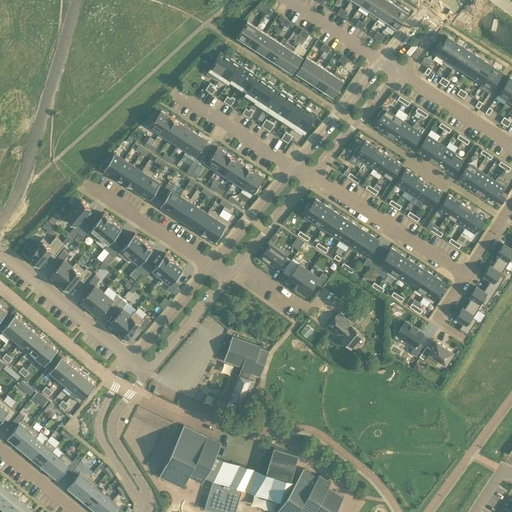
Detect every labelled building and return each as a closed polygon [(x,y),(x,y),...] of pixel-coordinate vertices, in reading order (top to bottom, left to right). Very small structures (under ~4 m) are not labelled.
[(66,0),(95,17),(104,0),(66,0)] [(376,0),(363,0),(361,4),(370,10),(376,0)] [(376,0),(370,10),(379,16),(388,0),(376,0)] [(385,25),(386,25),(398,6),(389,0),(388,0),(379,16),(387,21),(385,25)] [(398,6),(386,25),(395,31),(409,10),(404,7),(403,9),(398,6)] [(0,23),(8,16),(1,7),(0,7),(0,23)] [(8,16),(0,23),(0,37),(15,24),(15,23),(8,16)] [(237,37),(246,43),(257,27),(247,21),(237,37)] [(71,23),(63,37),(80,48),(89,34),(71,23)] [(0,37),(0,38),(7,46),(22,32),(15,24),(0,37)] [(257,27),(246,43),(255,49),(266,33),(257,27)] [(22,32),(7,46),(14,54),(29,40),(22,32)] [(255,49),(264,55),(275,39),(266,33),(255,49)] [(443,62),(456,42),(447,36),(442,43),(440,42),(433,53),(444,60),(443,62)] [(275,39),(264,55),(274,61),(286,42),(285,41),(283,44),(275,39)] [(29,40),(14,54),(21,62),(37,48),(29,40)] [(283,67),(295,47),(286,42),(274,61),(283,67)] [(443,62),(452,68),(465,48),(456,42),(443,62)] [(299,44),(296,48),(304,53),(307,49),(299,44)] [(295,48),(295,47),(283,67),(292,73),(302,56),(293,51),(295,48)] [(465,48),(452,68),(453,68),(454,66),(463,72),(474,54),(466,49),(465,48)] [(210,67),(206,74),(216,80),(220,73),(230,58),(220,52),(210,67)] [(471,78),(472,78),(483,60),(475,54),(474,54),(463,72),(464,70),(473,76),(471,78)] [(305,78),(316,62),(306,56),(296,72),(305,78)] [(230,58),(220,73),(229,79),(239,64),(230,58)] [(483,60),(472,78),(481,84),(492,66),(483,60)] [(305,78),(314,84),(325,68),(316,62),(305,78)] [(229,79),(229,80),(238,86),(238,87),(240,84),(240,83),(249,70),(244,67),(244,68),(239,64),(229,79)] [(493,66),(492,66),(481,84),(483,82),(492,88),(502,72),(493,66)] [(47,67),(39,77),(55,90),(63,81),(60,78),(63,74),(53,67),(50,70),(47,67)] [(325,68),(314,84),(324,90),(336,71),(335,71),(333,74),(325,68)] [(249,70),(240,83),(240,84),(248,89),(257,76),(253,73),(253,72),(249,70)] [(336,71),(324,90),(333,96),(345,77),(336,71)] [(248,89),(247,91),(254,96),(252,99),(255,101),(257,98),(257,97),(267,82),(262,78),(261,79),(257,76),(248,89)] [(506,100),(506,101),(511,91),(511,78),(508,76),(498,92),(507,98),(506,100)] [(39,77),(32,86),(48,99),(55,90),(39,77)] [(267,82),(257,97),(257,98),(267,104),(276,89),(272,86),(273,84),(268,81),(267,82)] [(32,86),(25,94),(41,107),(48,99),(32,86)] [(276,89),(267,104),(276,110),(287,93),(282,90),(281,91),(276,89)] [(287,93),(276,110),(286,116),(296,101),(291,98),(292,97),(287,93)] [(25,94),(18,103),(34,117),(41,107),(25,94)] [(296,101),(286,116),(296,122),(305,107),(301,105),(302,103),(297,100),(296,101)] [(305,107),(296,122),(306,129),(316,114),(310,111),(311,110),(306,107),(305,107)] [(384,131),(394,115),(393,114),(383,107),(377,116),(379,118),(374,125),(382,130),(384,131)] [(151,119),(147,127),(158,134),(170,116),(160,110),(153,121),(151,119)] [(402,120),(394,115),(384,131),(392,136),(393,137),(403,121),(402,120)] [(8,116),(0,125),(16,138),(24,129),(8,116)] [(170,116),(158,134),(168,140),(169,138),(179,122),(170,116)] [(402,142),(402,143),(415,123),(415,122),(412,127),(403,121),(393,137),(402,142)] [(179,122),(169,138),(178,144),(188,128),(179,122)] [(415,123),(402,143),(411,149),(424,129),(415,123)] [(0,125),(0,139),(9,147),(16,138),(0,125)] [(188,128),(178,144),(186,149),(187,150),(197,134),(188,128)] [(186,149),(184,153),(199,163),(205,153),(200,150),(207,140),(197,134),(187,150),(186,149)] [(427,135),(417,150),(419,152),(424,155),(426,156),(436,141),(429,136),(427,135)] [(0,139),(0,153),(2,156),(9,147),(0,139)] [(352,154),(364,162),(374,146),(365,140),(360,147),(358,146),(352,154)] [(436,141),(426,156),(427,157),(428,157),(435,162),(445,147),(437,142),(436,141)] [(216,169),(226,153),(217,146),(207,163),(216,168),(216,169)] [(373,168),(383,152),(374,146),(364,162),(373,168)] [(445,147),(435,162),(436,163),(444,168),(454,153),(446,147),(445,147)] [(373,168),(382,174),(392,158),(383,152),(373,168)] [(113,175),(124,159),(114,153),(108,163),(105,168),(104,169),(113,175)] [(225,175),(235,158),(226,153),(216,169),(216,168),(214,170),(224,177),(225,175)] [(454,153),(444,168),(445,169),(452,173),(454,174),(464,159),(455,153),(454,153)] [(235,158),(225,175),(234,180),(245,164),(235,158)] [(392,158),(382,174),(391,180),(402,164),(392,158)] [(122,181),(133,165),(124,159),(113,175),(122,181)] [(468,162),(457,178),(466,184),(467,184),(477,168),(468,162)] [(245,164),(234,180),(232,182),(242,189),(244,187),(243,186),(254,170),(245,164)] [(133,165),(122,181),(132,187),(142,171),(141,170),(133,165)] [(141,193),(152,175),(153,175),(154,173),(144,166),(141,170),(142,171),(132,187),(141,193)] [(404,190),(415,174),(405,168),(395,184),(404,190)] [(477,168),(467,184),(476,190),(486,174),(477,168)] [(254,170),(243,186),(244,187),(255,194),(259,186),(257,185),(263,176),(254,170)] [(424,180),(415,174),(404,190),(413,196),(424,180)] [(486,174),(476,190),(485,196),(495,181),(495,180),(489,176),(487,175),(486,175),(486,174)] [(153,175),(152,175),(141,193),(150,199),(152,196),(162,181),(153,175)] [(495,181),(485,196),(494,202),(496,200),(501,204),(507,195),(502,191),(504,187),(507,182),(498,176),(495,180),(495,181)] [(422,202),(433,186),(424,180),(413,196),(422,202)] [(170,211),(180,195),(171,189),(173,185),(168,182),(162,191),(167,194),(160,205),(170,211)] [(432,208),(442,192),(433,186),(422,202),(432,208)] [(190,199),(181,193),(180,195),(170,211),(179,217),(189,201),(190,199)] [(437,209),(447,215),(457,199),(447,193),(437,209)] [(312,222),(324,204),(314,198),(310,205),(308,204),(302,213),(304,214),(313,220),(312,222)] [(457,199),(447,215),(456,221),(466,205),(457,199)] [(81,219),(90,208),(81,200),(66,218),(75,225),(73,228),(79,232),(86,224),(81,219)] [(189,201),(179,217),(188,223),(198,207),(189,201)] [(321,228),(333,210),(324,204),(312,222),(321,228)] [(465,227),(475,211),(466,205),(456,221),(465,227)] [(207,213),(198,207),(188,223),(197,229),(207,213)] [(207,213),(197,229),(206,235),(219,215),(209,209),(207,213)] [(342,216),(333,210),(323,226),(332,232),(342,216)] [(484,217),(475,211),(465,227),(474,233),(484,217)] [(99,237),(112,220),(103,213),(91,228),(86,224),(79,232),(84,236),(85,235),(87,233),(96,241),(99,237)] [(219,215),(206,235),(215,241),(219,235),(221,236),(230,222),(219,215)] [(339,240),(351,222),(342,216),(332,232),(330,234),(339,240)] [(117,244),(112,240),(121,228),(112,220),(99,237),(107,244),(104,248),(110,252),(117,244)] [(48,221),(44,225),(53,233),(57,228),(48,221)] [(360,228),(351,222),(339,240),(348,246),(360,228)] [(369,234),(360,228),(348,246),(349,246),(350,244),(359,249),(369,234)] [(117,244),(110,252),(115,256),(117,253),(127,261),(130,257),(143,240),(134,233),(122,248),(117,244)] [(369,234),(359,249),(368,256),(379,240),(369,234)] [(54,257),(65,244),(56,236),(49,244),(42,238),(36,244),(38,246),(29,258),(39,266),(49,253),(54,257)] [(148,264),(143,260),(152,248),(143,240),(130,257),(138,264),(135,268),(141,272),(148,264)] [(499,255),(495,261),(505,267),(509,270),(511,265),(511,240),(511,241),(511,246),(510,249),(503,244),(497,254),(499,255)] [(268,244),(259,257),(263,259),(276,268),(277,266),(283,270),(290,259),(284,256),(285,256),(268,244)] [(378,265),(388,271),(399,253),(390,247),(378,265)] [(69,253),(63,249),(55,259),(60,263),(50,275),(59,283),(73,266),(72,266),(64,259),(69,253)] [(148,264),(141,272),(146,277),(152,270),(161,277),(174,261),(165,253),(153,268),(148,264)] [(396,279),(397,277),(409,259),(399,253),(388,271),(387,273),(389,274),(396,279)] [(309,270),(297,262),(291,257),(287,263),(293,268),(285,279),(296,287),(309,270)] [(91,265),(96,269),(100,263),(95,259),(91,265)] [(407,281),(418,265),(409,259),(397,277),(400,279),(406,283),(407,281)] [(174,261),(161,277),(170,285),(166,288),(172,293),(179,284),(174,280),(183,268),(174,261)] [(490,265),(483,275),(490,280),(487,286),(495,291),(504,277),(500,275),(505,267),(495,261),(491,267),(490,265)] [(72,266),(73,266),(59,283),(68,290),(78,278),(83,282),(91,272),(86,268),(84,270),(75,262),(72,266)] [(427,271),(418,265),(407,281),(410,283),(416,287),(427,271)] [(319,285),(326,275),(321,272),(318,276),(309,270),(296,287),(306,294),(314,281),(319,285)] [(416,287),(425,293),(436,277),(427,271),(416,287)] [(90,290),(81,301),(90,309),(104,292),(94,284),(98,280),(93,276),(85,286),(90,290)] [(436,277),(425,293),(423,297),(425,298),(432,303),(445,283),(436,277)] [(471,298),(467,303),(477,310),(482,303),(486,305),(495,291),(487,286),(483,291),(476,287),(469,297),(471,298)] [(104,292),(90,309),(99,316),(108,305),(113,309),(121,299),(116,295),(113,299),(104,292)] [(118,313),(109,324),(118,332),(132,315),(131,315),(122,307),(126,303),(121,299),(113,309),(118,313)] [(349,316),(359,324),(362,319),(369,311),(359,303),(349,316)] [(462,308),(456,318),(463,323),(459,329),(467,334),(477,320),(473,317),(477,310),(467,303),(464,309),(462,308)] [(132,315),(118,332),(127,339),(138,326),(143,330),(151,321),(146,316),(144,319),(134,311),(131,315),(132,315)] [(338,311),(325,327),(340,339),(351,348),(362,334),(352,325),(353,324),(338,311)] [(23,322),(14,314),(0,331),(10,338),(11,337),(11,336),(23,322)] [(407,341),(414,346),(410,353),(417,357),(423,347),(417,343),(423,333),(405,321),(397,333),(408,340),(407,341)] [(31,328),(23,322),(11,336),(11,337),(19,343),(31,328)] [(40,335),(31,328),(19,343),(17,345),(26,352),(28,350),(27,350),(40,335)] [(36,357),(48,342),(40,335),(27,350),(28,350),(35,357),(36,357)] [(238,375),(234,374),(226,398),(246,405),(254,380),(248,378),(250,374),(260,377),(269,351),(260,347),(260,346),(232,336),(223,360),(241,367),(238,375)] [(428,353),(445,364),(453,352),(436,341),(431,350),(426,346),(419,357),(424,360),(428,353)] [(34,358),(43,366),(57,349),(48,342),(36,357),(35,357),(34,358)] [(70,363),(61,356),(47,373),(57,380),(58,378),(70,363)] [(16,381),(21,375),(8,363),(2,369),(16,381)] [(70,363),(58,378),(66,385),(78,370),(70,363)] [(74,392),(87,377),(78,370),(66,385),(74,391),(74,392)] [(95,384),(87,377),(74,392),(74,391),(71,395),(80,403),(95,384)] [(32,398),(36,401),(41,395),(37,392),(32,398)] [(16,411),(3,399),(1,401),(0,402),(0,421),(3,417),(8,421),(16,411)] [(15,444),(30,426),(22,419),(24,416),(19,412),(12,421),(16,425),(6,437),(7,438),(7,437),(15,444)] [(214,457),(221,443),(183,425),(182,427),(159,476),(182,488),(188,476),(202,483),(205,477),(213,480),(204,508),(216,511),(235,511),(242,489),(282,501),(274,511),(334,511),(344,497),(328,487),(331,482),(319,475),(317,477),(303,468),(295,481),(291,480),(298,454),(274,446),(266,472),(259,470),(248,467),(214,457)] [(36,437),(39,433),(30,426),(15,444),(24,451),(36,437)] [(43,443),(36,437),(24,451),(32,457),(44,443),(43,443)] [(40,464),(52,450),(52,451),(56,447),(46,439),(43,443),(44,443),(32,457),(40,464)] [(60,457),(52,451),(52,450),(40,464),(49,471),(60,457)] [(60,457),(49,471),(57,478),(56,478),(57,479),(67,467),(72,471),(79,461),(75,457),(72,461),(63,453),(60,457)] [(75,493),(89,478),(80,470),(66,487),(67,487),(75,493)] [(95,486),(96,487),(97,485),(89,478),(75,493),(84,500),(95,486)] [(0,498),(8,488),(0,481),(0,498)] [(104,493),(96,487),(95,486),(84,500),(92,507),(104,493)] [(8,488),(0,498),(0,505),(5,510),(17,495),(8,488)] [(92,507),(97,511),(102,511),(112,500),(104,493),(92,507)] [(7,511),(17,511),(25,502),(17,495),(5,510),(7,511)] [(102,511),(116,511),(121,507),(112,500),(102,511)] [(31,511),(34,509),(25,502),(17,511),(31,511)]
